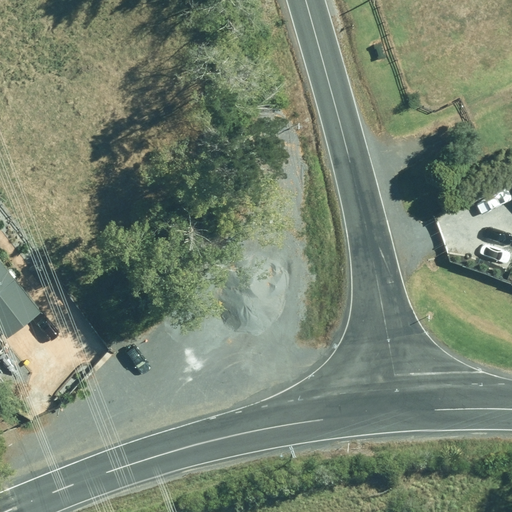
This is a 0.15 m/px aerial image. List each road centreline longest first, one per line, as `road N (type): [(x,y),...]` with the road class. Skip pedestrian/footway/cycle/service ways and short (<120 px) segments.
road 1 (tertiary): [(402,409),(369,240),(304,0)]
road 2 (secondary): [(2,511),(232,436),(402,409)]
